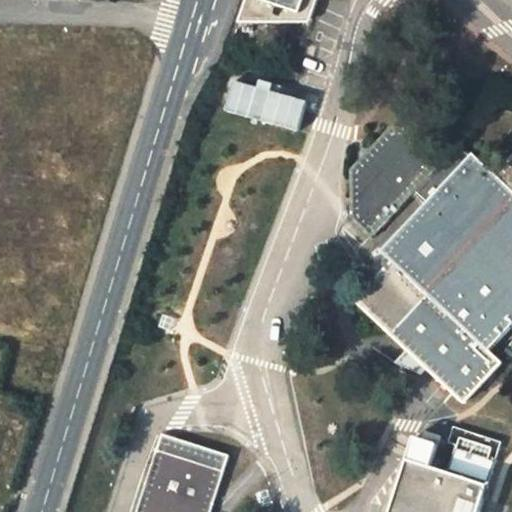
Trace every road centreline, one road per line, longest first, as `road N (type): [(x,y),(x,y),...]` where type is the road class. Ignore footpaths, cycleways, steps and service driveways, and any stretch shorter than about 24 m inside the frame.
road 1 (secondary): [(194,16),(42,511)]
road 2 (residential): [(0,9),(194,16)]
